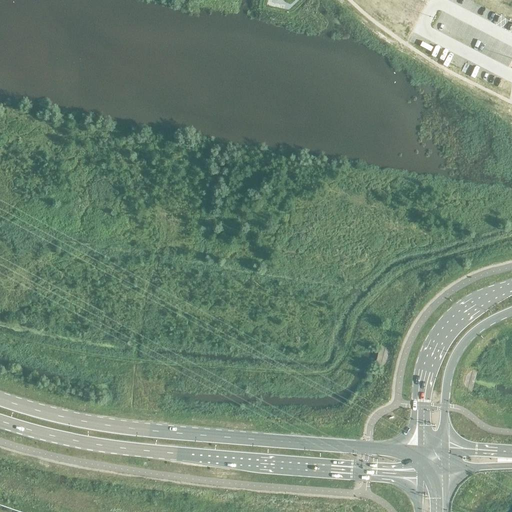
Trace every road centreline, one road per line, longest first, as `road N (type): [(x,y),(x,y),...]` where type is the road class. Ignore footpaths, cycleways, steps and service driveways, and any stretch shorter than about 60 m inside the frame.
road 1 (secondary): [(421,452),(117,427),(0,400)]
road 2 (secondary): [(0,422),(110,447),(420,475)]
road 3 (tertiary): [(511,286),(459,315),(430,356),(421,452)]
road 4 (tertiary): [(442,452),(453,361),(476,330),(511,311)]
